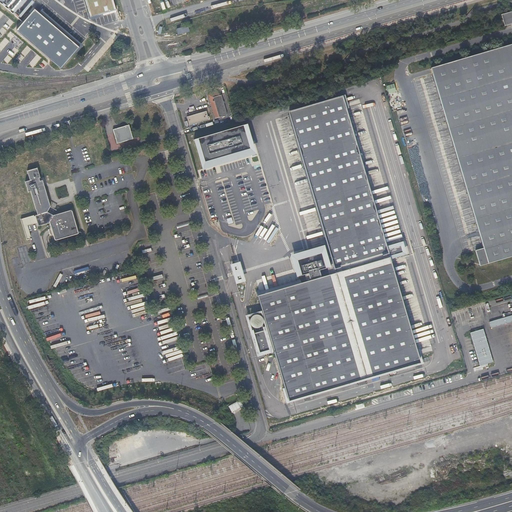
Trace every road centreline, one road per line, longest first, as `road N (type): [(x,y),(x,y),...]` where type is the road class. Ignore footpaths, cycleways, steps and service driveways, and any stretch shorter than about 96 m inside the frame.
road 1 (unclassified): [(161,88),(262,429),(254,439),(10,511)]
road 2 (secondary): [(161,88),(453,0)]
road 3 (secondary): [(420,0),(161,72)]
road 4 (secondary): [(0,137),(161,88)]
road 5 (motorway): [(193,415),(146,402),(79,412),(42,377)]
road 6 (motorway): [(318,511),(193,415)]
road 7 (unknown): [(223,293),(191,301),(179,292),(163,231),(171,218),(198,209)]
road 8 (secondary): [(147,77),(0,122)]
road 9 (secondary): [(0,330),(74,459)]
road 10 (motorway): [(193,415),(145,411),(78,442)]
road 11 (unknown): [(91,346),(108,319),(123,317),(146,338),(160,377)]
